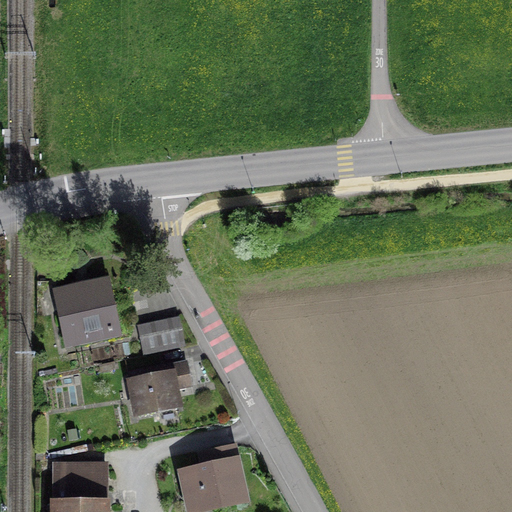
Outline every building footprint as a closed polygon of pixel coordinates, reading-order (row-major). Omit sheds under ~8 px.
[(116,285),(60,296),(73,356),(129,345),(116,285)] [(184,321),(143,330),(150,361),(191,351),(184,321)] [(179,374),(134,385),(143,424),(189,413),(179,374)] [(243,457),(181,470),(189,511),(207,511),(252,503),(243,457)] [(117,511),(118,470),(58,470),(58,511),(117,511)]
